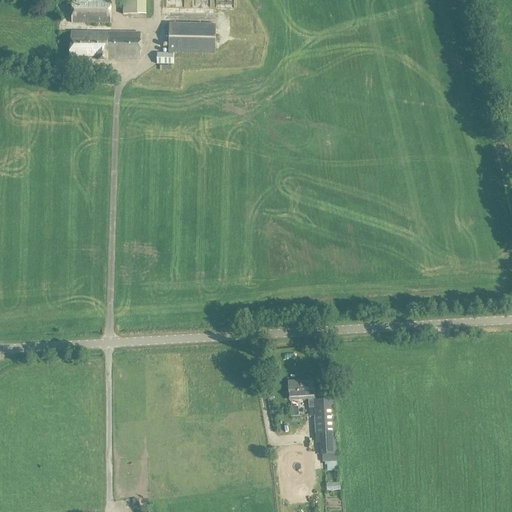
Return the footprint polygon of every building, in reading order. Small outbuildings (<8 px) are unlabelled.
[(146,15),(145,0),(123,0),(123,15),(146,15)] [(110,1),(102,1),(85,1),(72,1),(72,23),(110,23),(110,1)] [(169,53),(157,53),(157,65),(174,64),(174,53),(216,54),(216,24),(170,23),(169,53)] [(71,32),(71,57),(98,57),(98,61),(108,61),(108,59),(140,59),(140,33),(71,32)] [(288,382),(289,394),(297,394),(298,400),(315,398),(313,380),(288,382)] [(334,398),(315,400),(309,401),(309,408),(314,408),(317,444),(322,443),(323,455),(336,455),(337,455),(334,398)]
